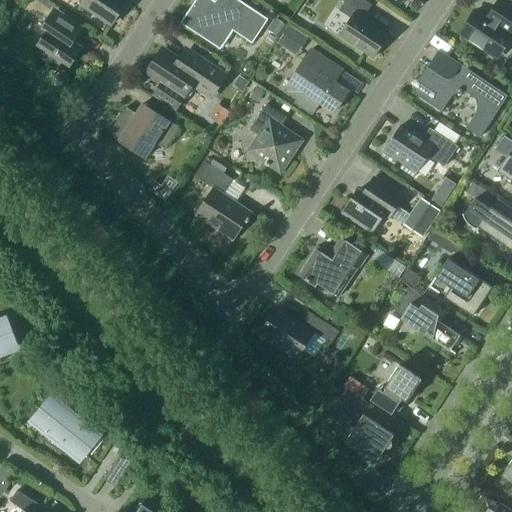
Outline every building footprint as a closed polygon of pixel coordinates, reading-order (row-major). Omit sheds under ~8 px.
[(83,0),(81,4),(112,24),(126,2),(123,0),(83,0)] [(233,30),(242,36),(251,43),(267,19),(239,0),(225,0),(222,6),(213,0),(195,0),(180,23),(220,49),(233,30)] [(373,57),(389,33),(364,17),(371,5),(363,0),(345,0),(339,10),(351,18),(339,35),(373,57)] [(511,37),(511,7),(501,0),(498,0),(486,19),(474,11),(460,33),(493,55),(507,34),(511,37)] [(73,41),(83,27),(54,8),(42,28),(47,31),(38,45),(48,51),(43,59),(56,68),(62,59),(70,64),(82,47),(73,41)] [(276,18),(268,30),(277,36),(286,24),(276,18)] [(290,26),(278,43),(297,56),(308,38),(290,26)] [(211,95),(224,75),(204,62),(197,72),(162,49),(146,73),(159,81),(151,94),(174,110),(182,97),(192,83),(211,95)] [(311,49),(303,61),(284,90),(297,99),(294,103),(311,115),(320,102),(334,112),(348,91),(328,78),(336,66),(311,49)] [(439,49),(411,91),(441,111),(450,98),(452,96),(453,95),(455,94),(457,93),(459,92),(461,92),(463,92),(465,92),(467,93),(469,94),(471,95),(473,96),(474,98),(475,100),(476,102),(476,104),(477,106),(477,108),(476,110),(476,112),(475,114),(466,128),(480,137),(508,96),(439,49)] [(257,86),(250,97),(258,102),(265,92),(257,86)] [(165,149),(179,128),(143,103),(136,113),(126,107),(108,133),(145,158),(155,142),(165,149)] [(288,158),(300,140),(280,127),(287,117),(267,104),(250,129),(260,135),(250,150),(266,161),(265,164),(281,174),(290,160),(288,158)] [(444,166),(457,146),(430,128),(422,140),(400,126),(383,150),(384,151),(386,148),(417,169),(415,172),(416,172),(427,155),(444,166)] [(511,140),(503,135),(494,148),(507,156),(497,170),(507,177),(505,180),(511,185),(511,140)] [(214,159),(210,164),(224,173),(227,168),(214,159)] [(248,217),(252,212),(224,194),(232,180),(236,183),(237,182),(224,173),(210,164),(208,163),(198,178),(213,188),(195,215),(232,239),(228,246),(229,246),(246,221),(248,222),(250,218),(248,217)] [(389,217),(403,196),(374,177),(363,192),(358,189),(343,212),(371,231),(383,213),(389,217)] [(511,208),(496,198),(490,208),(487,206),(493,197),(472,183),(467,191),(474,196),(464,212),(465,216),(469,221),(491,236),(490,238),(500,244),(501,242),(511,249),(511,208)] [(440,210),(421,197),(403,224),(423,237),(440,210)] [(442,234),(436,245),(455,257),(462,246),(442,234)] [(358,268),(367,254),(341,237),(328,256),(316,248),(299,274),(306,279),(305,280),(316,286),(318,283),(331,292),(339,280),(345,285),(357,267),(358,268)] [(492,287),(463,268),(450,259),(431,287),(444,296),(473,315),(492,287)] [(395,260),(388,269),(395,274),(401,264),(395,260)] [(448,312),(423,296),(409,287),(394,309),(403,315),(401,318),(406,321),(398,332),(400,333),(400,331),(417,329),(450,350),(460,335),(441,322),(448,312)] [(331,343),(339,331),(308,311),(301,323),(277,307),(260,334),(296,358),(313,332),(331,343)] [(335,343),(348,350),(357,334),(344,327),(335,343)] [(406,401),(421,379),(399,364),(384,386),(384,387),(378,397),(399,411),(406,401)] [(363,397),(368,388),(349,376),(344,385),(363,397)] [(378,458),(386,447),(387,447),(388,448),(389,448),(390,447),(391,446),(392,446),(392,445),(393,443),(392,442),(392,441),(391,440),(390,440),(394,434),(391,432),(397,423),(372,406),(366,416),(338,398),(341,401),(333,413),(354,427),(347,438),(378,458)] [(85,449),(92,454),(104,440),(85,425),(81,429),(71,420),(74,416),(58,403),(41,425),(49,432),(44,438),(43,437),(42,439),(75,461),(85,449)] [(126,444),(120,453),(109,470),(119,477),(137,451),(126,444)] [(511,482),(511,459),(501,476),(511,482)] [(4,461),(0,466),(0,491),(3,493),(17,470),(4,461)] [(23,510),(21,511),(40,511),(43,507),(17,490),(10,501),(23,510)] [(511,511),(511,510),(509,508),(506,506),(503,504),(499,502),(497,501),(493,500),(489,499),(486,499),(489,508),(485,511),(511,511)] [(155,511),(142,503),(136,511),(155,511)]
